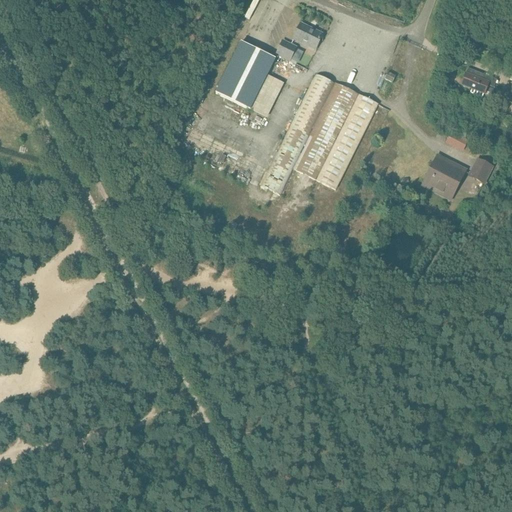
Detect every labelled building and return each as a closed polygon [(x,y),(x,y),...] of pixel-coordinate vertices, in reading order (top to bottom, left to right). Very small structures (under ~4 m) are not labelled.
[(293,40),(315,50),(322,36),(301,25),(293,40)] [(277,55),(289,61),(296,48),(283,42),(277,55)] [(241,44),(236,53),(216,94),(250,111),(275,60),(241,44)] [(497,80),(485,76),(467,69),(461,85),(469,88),(484,94),(487,86),(494,89),(497,80)] [(384,80),(392,84),(395,77),(388,73),(384,80)] [(315,75),(311,84),(260,187),(281,197),(294,170),(335,191),(378,106),(335,84),(334,85),(315,75)] [(451,133),(446,145),(464,152),(469,140),(451,133)] [(425,186),(434,191),(449,198),(464,171),(446,162),(445,165),(437,161),(425,186)] [(470,177),(483,184),(491,169),(478,162),(470,177)] [(242,229),(239,236),(251,241),(254,234),(242,229)]
